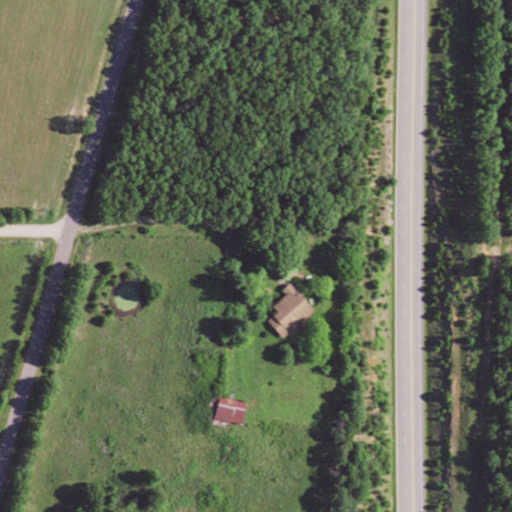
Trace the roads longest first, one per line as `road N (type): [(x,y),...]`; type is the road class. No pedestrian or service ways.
road 1 (primary): [(411,511),(407,0)]
road 2 (residential): [(0,461),(136,0)]
